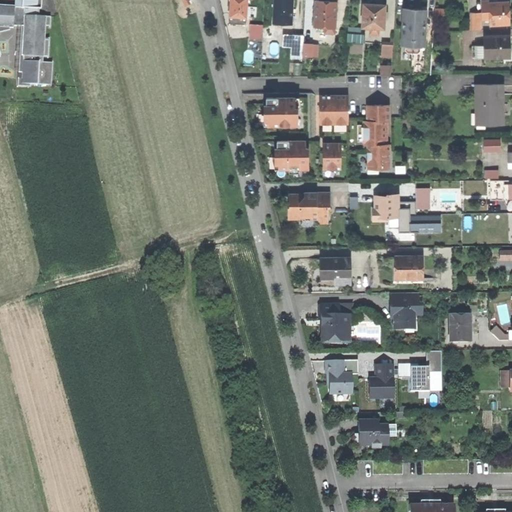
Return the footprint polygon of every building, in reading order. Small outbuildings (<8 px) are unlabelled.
[(0,25),(3,25),(3,27),(14,28),(14,23),(21,23),(21,26),(25,26),(24,55),(48,56),(49,39),(45,39),(45,25),(51,26),(51,16),(37,15),(37,8),(41,8),(41,0),(22,0),(22,7),(15,6),(11,6),(11,4),(0,3),(0,25)] [(230,0),(230,14),(246,15),(247,0),(230,0)] [(273,0),(273,22),(292,23),(292,0),(273,0)] [(324,0),(314,0),(314,25),(325,26),(336,26),(337,0),(326,0),(324,0)] [(492,18),(492,22),(511,22),(510,1),(503,1),(502,0),(497,0),(497,2),(491,3),(492,18)] [(363,2),(362,25),(370,25),(379,26),(384,26),(385,18),(385,7),(385,3),(374,3),(363,2)] [(484,18),(492,18),(491,3),(483,3),(484,18)] [(413,7),(403,6),(401,44),(405,44),(405,48),(407,51),(418,51),(420,49),(421,44),(424,44),(426,7),(413,7)] [(435,9),(435,19),(444,19),(444,9),(435,9)] [(246,22),(246,15),(230,14),(229,21),(246,22)] [(472,29),(481,29),(481,14),(472,14),(472,29)] [(250,32),(263,32),(263,24),(250,23),(250,32)] [(292,34),(292,42),(303,43),(304,34),(292,34)] [(484,47),(484,56),(495,56),(504,56),(511,56),(511,48),(511,38),(484,38),(484,47)] [(291,58),(303,59),(303,43),(292,42),(291,58)] [(382,42),(382,56),(391,56),(392,42),(382,42)] [(303,43),(303,59),(307,59),(307,56),(311,56),(311,43),(303,43)] [(473,60),(484,59),(484,56),(484,47),(473,47),(473,60)] [(381,64),(381,74),(392,74),(392,64),(381,64)] [(476,84),(477,124),(504,123),(503,103),(503,83),(476,84)] [(320,95),(320,124),(348,123),(348,95),(332,95),(320,95)] [(268,114),(268,126),(298,125),(298,109),(295,109),(295,106),(295,97),(267,98),(267,105),(264,105),(264,108),(264,114),(268,114)] [(368,145),(368,167),(379,166),(379,169),(390,168),(389,144),(387,144),(387,138),(386,138),(386,130),(385,121),(389,121),(389,105),(367,105),(367,120),(364,120),(364,124),(364,141),(364,145),(368,145)] [(485,139),(485,150),(501,150),(501,139),(485,139)] [(305,140),(277,141),(277,148),(275,148),(275,153),(275,157),(278,157),(279,169),(308,168),(308,148),(305,148),(305,140)] [(340,144),(323,144),(323,148),(323,169),(341,169),(340,144)] [(489,180),(491,198),(502,197),(501,179),(489,180)] [(416,186),(416,207),(430,207),(430,186),(416,186)] [(288,212),(288,219),(301,219),(301,217),(310,217),(314,219),(320,219),(328,219),(327,207),(330,207),(330,192),(305,193),(305,196),(300,197),(295,194),(289,194),(289,207),(288,207),(288,212)] [(372,215),(372,220),(389,220),(389,218),(399,218),(399,195),(375,195),(375,208),(372,208),(372,215)] [(511,250),(500,251),(500,260),(511,259),(511,250)] [(396,256),(397,277),(425,277),(425,255),(396,256)] [(325,257),(325,277),(336,277),(351,277),(351,257),(325,257)] [(394,318),(394,328),(405,328),(405,323),(416,323),(416,315),(423,315),(423,303),(419,303),(419,292),(391,292),(391,298),(391,310),(395,310),(395,313),(396,313),(396,318),(394,318)] [(322,326),(322,339),(332,339),(342,339),(342,325),(351,325),(351,314),(340,314),(340,303),(322,303),(322,318),(326,318),(326,326),(322,326)] [(451,314),(451,341),(472,341),(472,314),(461,314),(451,314)] [(351,342),(351,325),(342,325),(342,339),(332,339),(332,342),(351,342)] [(421,367),(410,367),(410,392),(429,391),(429,373),(441,373),(441,351),(426,351),(426,367),(421,367)] [(328,378),(329,378),(331,378),(331,383),(329,383),(329,394),(352,394),(352,374),(358,374),(358,361),(327,361),(328,378)] [(393,365),(375,365),(376,375),(376,378),(369,379),(370,398),(393,398),(393,365)] [(362,436),(362,445),(388,445),(387,425),(377,425),(377,420),(358,421),(358,427),(358,434),(362,436)] [(511,460),(489,461),(489,475),(511,474),(511,460)] [(468,461),(423,462),(423,475),(468,475),(468,461)] [(403,462),(373,462),(373,476),(403,475),(403,462)]
